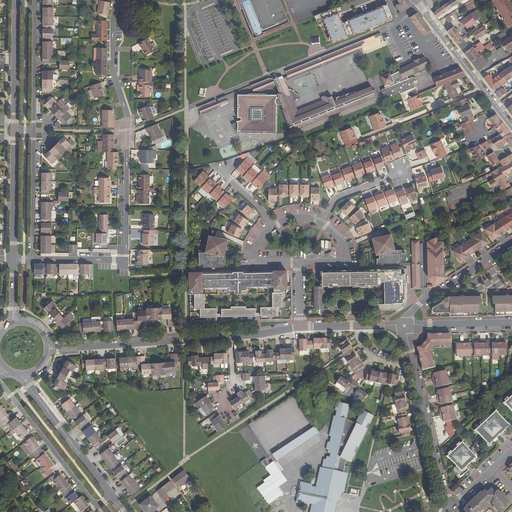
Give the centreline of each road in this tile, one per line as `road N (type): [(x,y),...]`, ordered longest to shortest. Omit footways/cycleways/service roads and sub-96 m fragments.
road 1 (residential): [(31,258),(125,260),(127,117),(112,70),(116,0)]
road 2 (residential): [(34,0),(31,258)]
road 3 (residential): [(47,350),(300,326)]
road 4 (residential): [(14,59),(13,259)]
road 5 (residential): [(446,511),(404,325)]
road 6 (residential): [(0,381),(96,507),(112,495)]
road 7 (tertiary): [(414,0),(511,127)]
road 8 (residential): [(21,375),(112,495)]
road 9 (residential): [(404,325),(419,304),(511,243)]
